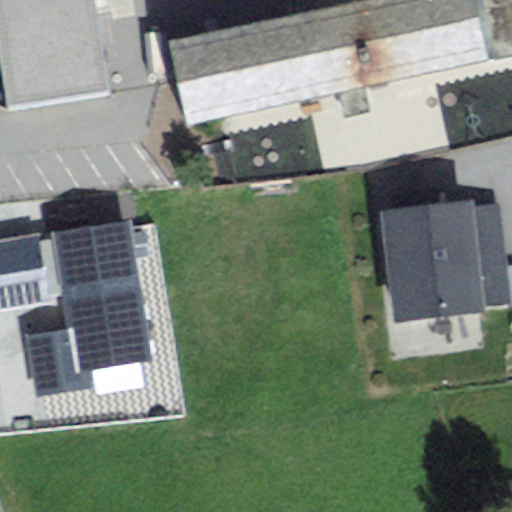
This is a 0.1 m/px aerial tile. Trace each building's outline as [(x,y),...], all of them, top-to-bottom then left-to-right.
[(90,0),(0,0),(0,101),(4,123),(109,105),(90,0)] [(467,0),(367,0),(157,44),(176,133),(185,131),(482,69),(467,0)] [(511,0),(467,0),(482,69),(505,64),(511,62),(511,0)] [(470,203),(381,213),(394,323),(483,312),(470,203)] [(128,221),(52,234),(74,373),(151,361),(128,221)] [(34,238),(0,243),(0,309),(45,303),(34,238)]
